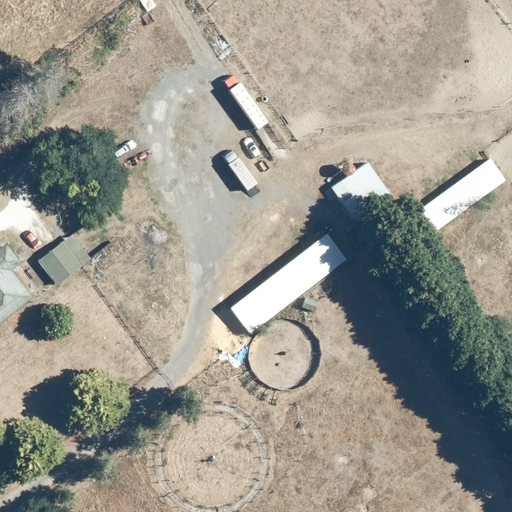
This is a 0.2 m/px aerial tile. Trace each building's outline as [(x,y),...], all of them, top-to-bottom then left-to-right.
[(500,179),(482,157),(408,216),(425,238),(500,179)] [(385,194),(361,161),(345,172),(351,180),(343,186),(337,177),(325,186),(350,220),(385,194)] [(107,241),(87,214),(29,259),(50,285),(107,241)] [(340,260),(320,233),(221,306),(241,333),(340,260)] [(13,261),(0,242),(0,315),(25,297),(3,268),(13,261)]
